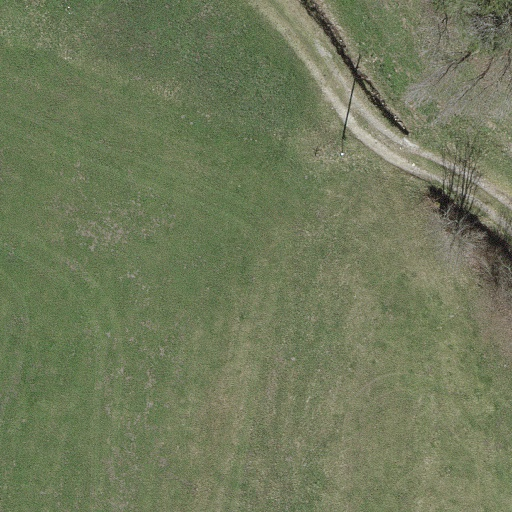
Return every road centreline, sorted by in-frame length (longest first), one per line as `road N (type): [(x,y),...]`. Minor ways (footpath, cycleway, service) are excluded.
road 1 (track): [(164,511),(227,235),(257,203),(328,191)]
road 2 (track): [(511,217),(422,170),(328,191)]
